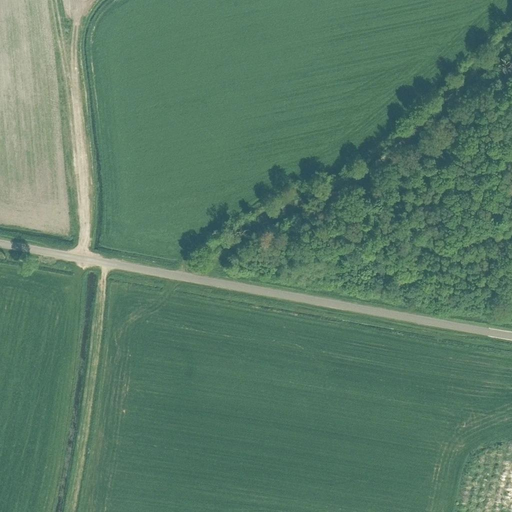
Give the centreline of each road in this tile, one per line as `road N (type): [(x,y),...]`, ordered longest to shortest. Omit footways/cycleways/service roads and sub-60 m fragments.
road 1 (unclassified): [(511,335),(0,243)]
road 2 (track): [(200,279),(256,224),(362,175),(511,39)]
road 3 (track): [(104,262),(71,511)]
